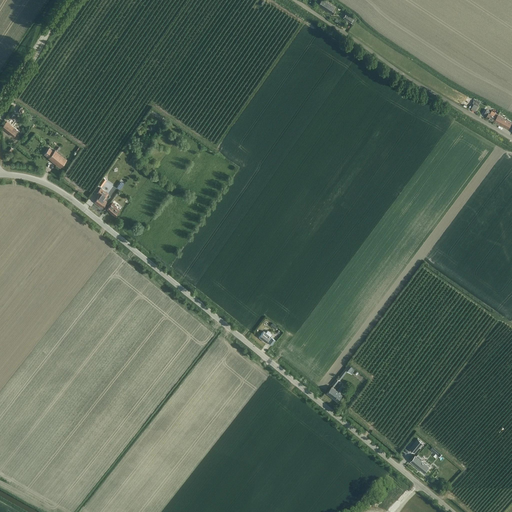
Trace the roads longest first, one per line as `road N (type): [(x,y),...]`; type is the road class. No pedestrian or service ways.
road 1 (tertiary): [(451,511),(74,200),(43,182),(0,174)]
road 2 (unclassified): [(511,138),(294,0)]
